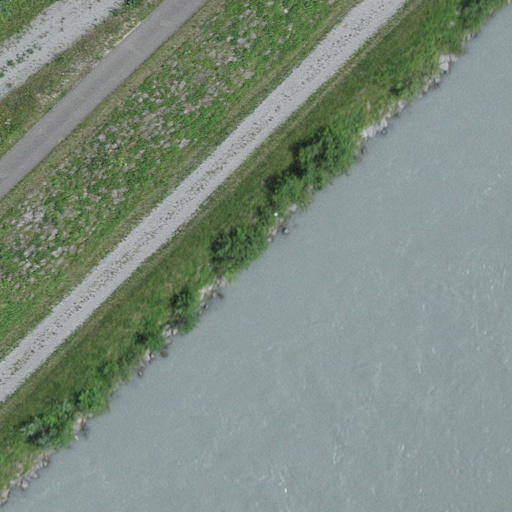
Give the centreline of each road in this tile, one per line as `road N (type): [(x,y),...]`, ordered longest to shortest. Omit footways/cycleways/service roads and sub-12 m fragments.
road 1 (track): [(0,386),(394,0)]
road 2 (track): [(192,0),(0,184)]
road 3 (track): [(103,0),(0,77)]
